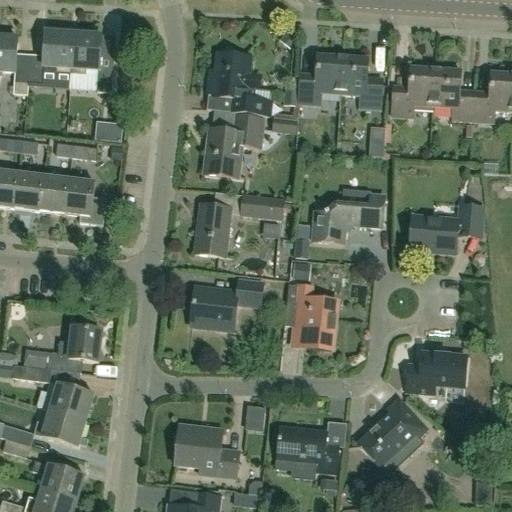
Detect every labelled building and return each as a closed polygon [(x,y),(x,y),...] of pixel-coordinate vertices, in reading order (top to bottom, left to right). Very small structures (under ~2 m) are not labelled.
[(56,75),(71,76),(74,35),(46,34),(44,58),(30,57),(29,84),(55,86),(56,75)] [(103,37),(74,35),(71,76),(85,77),(86,71),(99,72),(97,94),(112,95),(115,54),(102,53),(103,37)] [(28,98),(29,84),(30,57),(17,56),(18,41),(0,39),(0,81),(0,79),(2,79),(2,74),(14,75),(13,97),(28,98)] [(223,54),(223,56),(218,56),(216,79),(210,78),(208,98),(223,100),(221,114),(262,119),(272,120),(273,105),(244,102),(245,89),(253,90),(257,87),(257,81),(254,77),(247,76),(249,59),(235,57),(235,56),(232,51),(227,51),(223,54)] [(321,96),(340,97),(342,60),(317,58),(316,77),(301,76),(299,107),(320,108),(321,96)] [(367,61),(342,60),(340,97),(359,99),(358,111),(380,112),(382,82),(366,81),(367,61)] [(414,109),(433,110),(436,72),(410,70),(409,91),(393,90),(391,120),(413,121),(414,109)] [(436,72),(433,110),(452,112),(451,123),(473,125),(475,95),(459,94),(460,74),(436,72)] [(495,115),(511,115),(511,76),(492,76),(490,96),(475,95),(473,125),(494,126),(495,115)] [(259,150),(262,123),(235,119),(233,135),(209,132),(204,176),(238,180),(242,148),(259,150)] [(113,121),(100,120),(100,138),(113,139),(113,121)] [(6,154),(22,156),(23,144),(7,142),(6,154)] [(38,145),(23,144),(22,156),(37,158),(38,145)] [(56,159),(72,161),(73,148),(58,146),(56,159)] [(89,150),(73,148),(72,161),(87,162),(96,164),(98,151),(89,150)] [(0,209),(15,211),(19,176),(0,173),(0,209)] [(44,179),(19,176),(15,211),(40,214),(44,179)] [(40,214),(65,217),(69,182),(44,179),(40,214)] [(95,185),(69,182),(65,217),(80,219),(80,225),(104,228),(107,202),(94,200),(95,185)] [(243,197),(240,218),(240,219),(283,224),(285,202),(243,197)] [(382,231),(385,200),(370,199),(369,211),(337,208),(328,214),(324,216),(314,215),(311,244),(343,247),(345,234),(352,228),(382,231)] [(224,260),(230,211),(200,208),(194,256),(224,260)] [(484,211),(475,210),(459,208),(457,223),(411,219),(408,254),(456,259),(458,233),(482,236),(484,211)] [(291,267),(290,282),(306,284),(307,269),(291,267)] [(260,309),(263,286),(239,283),(237,295),(196,290),(191,328),(234,333),(237,307),(260,309)] [(312,289),(298,288),(288,287),(284,329),(294,330),(294,324),(307,325),(304,350),(333,353),(338,305),(310,302),(312,289)] [(26,350),(24,369),(52,372),(81,376),(81,375),(80,374),(82,363),(99,365),(102,334),(73,330),(71,345),(60,344),(58,360),(51,359),(52,353),(26,350)] [(0,366),(14,368),(15,357),(0,355),(0,366)] [(408,368),(406,394),(434,396),(435,387),(463,389),(465,361),(421,357),(420,369),(408,368)] [(50,385),(52,372),(24,369),(15,368),(13,381),(50,385)] [(58,385),(50,412),(87,423),(95,396),(58,385)] [(407,451),(427,432),(399,402),(387,413),(390,416),(357,447),(379,470),(404,447),(407,451)] [(78,450),(87,423),(50,412),(45,427),(37,425),(34,436),(35,436),(34,438),(42,440),(42,439),(78,450)] [(4,427),(0,439),(31,448),(34,438),(35,436),(34,436),(4,427)] [(236,481),(240,455),(220,453),(222,433),(179,428),(174,468),(199,471),(199,476),(236,481)] [(336,476),(339,451),(326,449),(327,435),(280,430),(278,445),(279,445),(276,473),(290,474),(290,481),(313,483),(314,473),(336,476)] [(27,460),(31,448),(0,439),(0,440),(0,441),(6,443),(3,453),(27,460)] [(31,475),(45,480),(41,493),(78,505),(86,478),(49,467),(49,468),(39,465),(35,463),(31,475)] [(490,492),(477,491),(476,508),(490,509),(490,492)] [(3,504),(0,511),(75,511),(78,505),(41,493),(38,504),(29,501),(26,511),(3,504)] [(219,511),(221,500),(200,497),(198,511),(170,508),(169,511),(219,511)]
